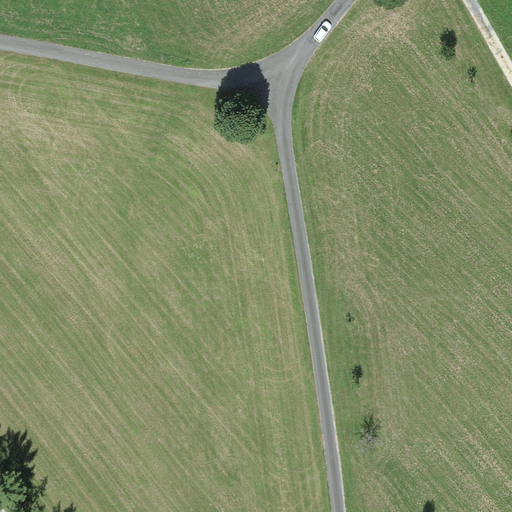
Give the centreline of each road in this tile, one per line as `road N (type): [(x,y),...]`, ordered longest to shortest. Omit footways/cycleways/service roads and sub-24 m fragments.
road 1 (unclassified): [(271,77),(335,511)]
road 2 (unclassified): [(0,43),(154,72),(271,77)]
